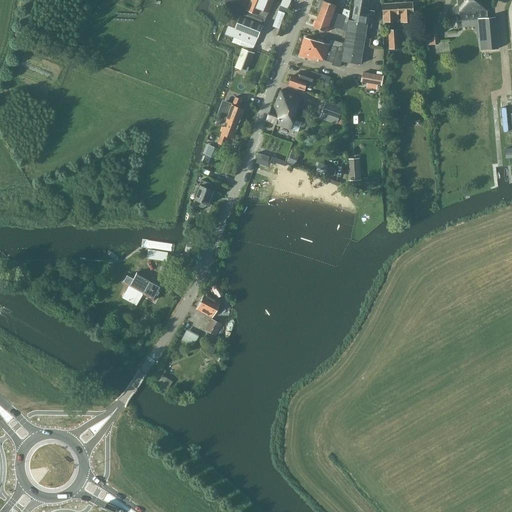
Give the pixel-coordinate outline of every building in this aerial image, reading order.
[(224,0),(222,6),(229,9),(232,0),(224,0)] [(263,25),(266,19),(273,0),(233,0),(224,24),(228,26),(225,34),(234,37),(232,42),(253,50),(258,38),(263,25)] [(372,24),(374,12),(367,11),(368,0),(355,0),(352,21),(348,21),(345,37),(345,41),(344,44),(342,61),(361,64),(367,23),(372,24)] [(456,6),(455,7),(455,13),(457,15),(457,20),(459,21),(463,20),(462,15),(483,13),(483,18),(485,38),(480,38),(481,50),(498,49),(495,17),(487,17),(487,10),(488,10),(487,6),(486,0),(457,0),(458,5),(456,6)] [(324,2),(319,15),(331,19),(347,25),(348,17),(342,15),(333,12),(335,6),(324,2)] [(401,19),(413,18),(412,2),(383,4),(384,22),(397,21),(397,15),(401,15),(401,19)] [(347,25),(331,19),(319,15),(314,28),(326,32),(329,25),(346,31),(347,25)] [(426,45),(438,44),(436,23),(424,24),(426,45)] [(389,49),(400,48),(399,29),(388,29),(389,49)] [(304,38),(299,56),(317,61),(318,59),(332,63),(332,65),(340,67),(342,61),(344,44),(332,40),(330,39),(329,45),(304,38)] [(241,48),(235,67),(247,71),(254,53),(241,48)] [(304,90),(305,86),(306,85),(313,87),(315,80),(315,79),(315,78),(319,80),(318,82),(328,86),(331,77),(321,74),(311,71),(309,77),(300,74),(300,75),(297,74),(297,76),(292,74),(291,76),(288,84),(304,90)] [(381,85),(383,75),(363,72),(361,82),(381,85)] [(271,108),(266,121),(290,130),(298,133),(301,123),(293,120),(294,116),(301,98),(280,91),(274,109),(271,108)] [(224,102),(218,116),(228,120),(240,124),(245,110),(240,108),(243,100),(237,98),(233,106),(224,102)] [(338,119),(342,106),(326,102),(322,114),(338,119)] [(234,139),(240,124),(228,120),(219,143),(226,146),(229,137),(234,139)] [(215,158),(219,148),(209,144),(205,154),(215,158)] [(269,157),(261,153),(258,152),(256,157),(268,162),(269,157)] [(287,165),(294,167),(298,156),(291,154),(287,165)] [(284,166),(286,161),(271,156),(270,160),(284,166)] [(359,170),(359,158),(349,158),(350,171),(359,170)] [(219,171),(221,166),(211,162),(210,168),(219,171)] [(319,163),(315,173),(324,176),(327,166),(319,163)] [(201,185),(195,198),(196,198),(196,199),(196,200),(196,201),(196,202),(196,203),(197,204),(197,205),(198,205),(198,206),(199,206),(200,206),(201,206),(201,207),(202,207),(203,206),(204,206),(205,206),(205,205),(206,205),(206,204),(207,204),(207,203),(209,204),(215,192),(211,190),(213,185),(203,180),(201,185)] [(191,229),(188,237),(193,239),(196,232),(191,229)] [(183,251),(183,255),(189,257),(190,253),(194,243),(187,241),(185,246),(183,251)] [(128,286),(122,297),(136,305),(142,295),(154,301),(161,287),(154,283),(156,280),(151,277),(149,281),(136,274),(133,279),(127,275),(122,283),(128,286)] [(222,294),(217,284),(210,287),(216,297),(222,294)] [(203,294),(195,309),(205,315),(206,314),(211,316),(214,310),(218,312),(222,305),(214,300),(203,294)] [(86,319),(83,324),(99,334),(102,328),(86,319)] [(215,335),(221,324),(210,319),(204,330),(215,335)] [(208,347),(206,353),(212,356),(215,350),(208,347)] [(153,383),(166,391),(172,381),(162,376),(165,371),(161,369),(153,383)]
